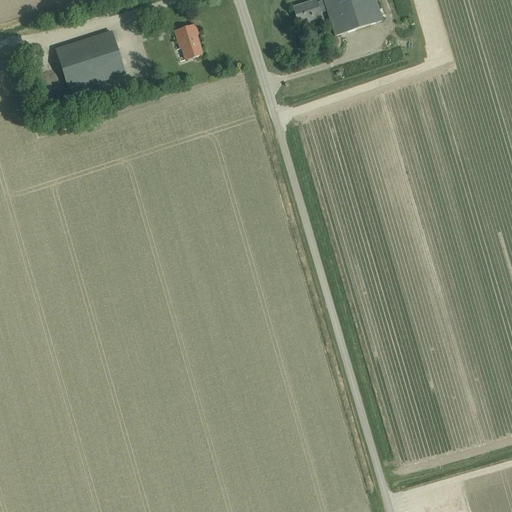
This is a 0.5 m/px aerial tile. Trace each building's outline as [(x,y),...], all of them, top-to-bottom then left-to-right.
[(329,0),(317,4),(319,13),(327,11),(335,37),(382,22),(374,0),(329,0)] [(315,1),(293,8),(299,25),(321,18),(319,13),(317,4),(315,1)] [(186,61),(202,55),(196,35),(198,34),(195,26),(175,32),(180,50),(182,49),(186,61)] [(70,93),(125,75),(111,32),(56,50),(70,93)] [(50,38),(52,46),(60,45),(58,36),(50,38)] [(423,501),(424,507),(439,504),(437,498),(423,501)]
